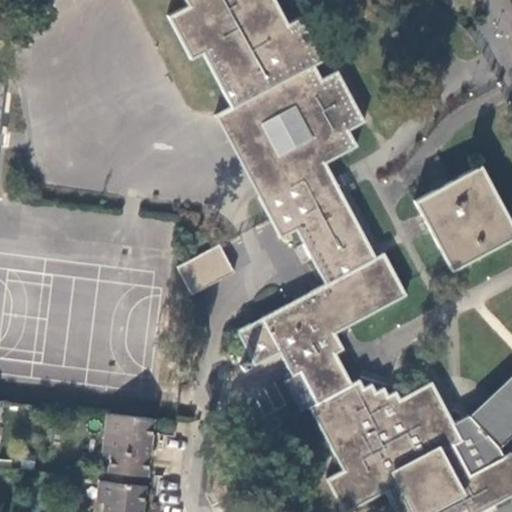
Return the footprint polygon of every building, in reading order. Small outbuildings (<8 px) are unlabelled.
[(202,55),(231,110),(215,119),(257,196),(270,220),(280,238),(296,229),(304,244),(325,285),(373,258),(334,184),(323,163),(353,147),(345,131),(361,122),(336,73),(319,82),(310,65),(318,61),(296,19),(284,25),(270,0),(182,0),(187,8),(168,19),(190,61),(202,55)] [(0,196),(14,82),(0,80),(0,196)] [(439,254),(449,272),(511,237),(511,228),(508,220),(479,166),(449,183),(431,193),(412,203),(419,215),(427,231),(439,254)] [(176,268),(190,295),(233,272),(219,244),(199,255),(176,268)] [(461,511),(463,511),(480,511),(511,495),(511,462),(507,453),(502,456),(498,448),(511,435),(511,371),(488,394),(466,414),(456,420),(450,423),(429,384),(396,401),(392,393),(385,397),(380,388),(372,393),(368,384),(360,389),(356,381),(348,385),(331,354),(340,349),(331,334),(348,325),(402,296),(393,278),(381,254),(373,258),(325,285),(286,305),(261,319),(237,332),(255,369),(279,356),(291,379),(281,384),(299,416),(308,411),(341,473),(326,482),(341,511),(347,511),(384,493),(393,511),(461,511)] [(145,476),(151,422),(106,417),(102,454),(109,455),(106,483),(133,486),(135,475),(145,476)] [(140,511),(144,487),(133,486),(106,483),(99,482),(96,503),(103,504),(102,511),(140,511)]
